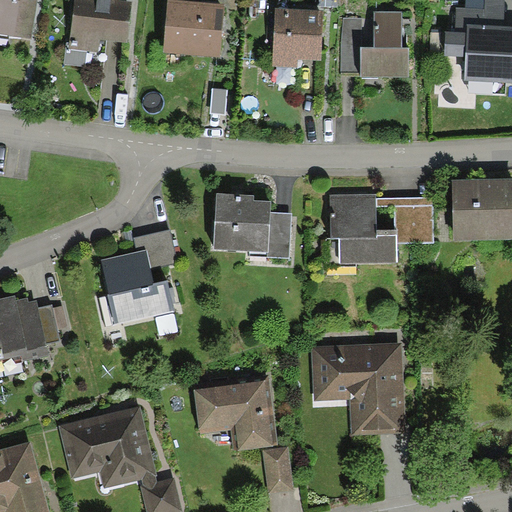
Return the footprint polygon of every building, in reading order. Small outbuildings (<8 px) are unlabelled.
[(0,0),(0,34),(5,35),(7,27),(28,30),(33,0),(0,0)] [(126,2),(104,0),(72,0),(68,42),(121,47),(126,2)] [(511,85),(511,35),(496,35),(497,5),(485,4),(485,17),(456,16),(455,43),(446,43),(445,62),(463,62),(462,83),(511,85)] [(218,10),(166,7),(164,47),(216,49),(218,10)] [(317,16),(273,14),(272,60),(315,62),(317,16)] [(358,78),(403,78),(403,51),(396,51),(396,16),(372,16),(372,52),(359,52),(359,19),(340,19),(340,71),(358,71),(358,78)] [(447,190),(449,248),(511,245),(511,204),(510,205),(509,188),(447,190)] [(249,197),(215,196),(213,262),(286,265),(288,218),(265,217),(265,205),(249,204),(249,197)] [(372,197),(326,197),(326,270),(407,270),(407,211),(392,211),(392,233),(372,233),(372,197)] [(408,210),(408,248),(430,247),(429,210),(408,210)] [(101,263),(117,330),(172,317),(165,286),(151,289),(147,274),(175,267),(167,234),(129,243),(132,255),(101,263)] [(0,312),(0,367),(40,357),(37,345),(55,340),(53,332),(62,329),(58,312),(48,315),(47,310),(29,314),(27,305),(0,312)] [(392,354),(315,357),(317,400),(350,398),(351,434),(396,432),(392,354)] [(260,381),(191,388),(196,435),(231,432),(233,454),(265,451),(269,492),(286,491),(281,444),(266,445),(260,381)] [(131,414),(57,432),(68,477),(98,470),(103,492),(120,488),(117,478),(138,473),(143,494),(139,495),(143,511),(174,511),(168,486),(149,490),(131,414)] [(36,511),(21,454),(0,459),(0,511),(4,511),(3,511),(36,511)]
